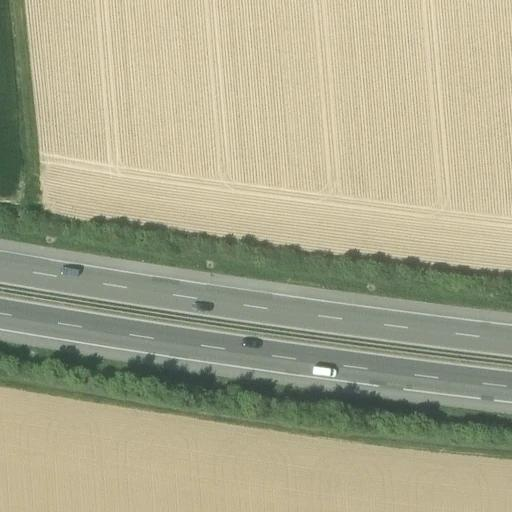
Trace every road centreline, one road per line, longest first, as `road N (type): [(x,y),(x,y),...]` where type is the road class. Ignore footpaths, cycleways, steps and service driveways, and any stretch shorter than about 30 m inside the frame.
road 1 (motorway): [(511,343),(0,267)]
road 2 (motorway): [(0,317),(511,388)]
road 3 (track): [(14,0),(31,189)]
